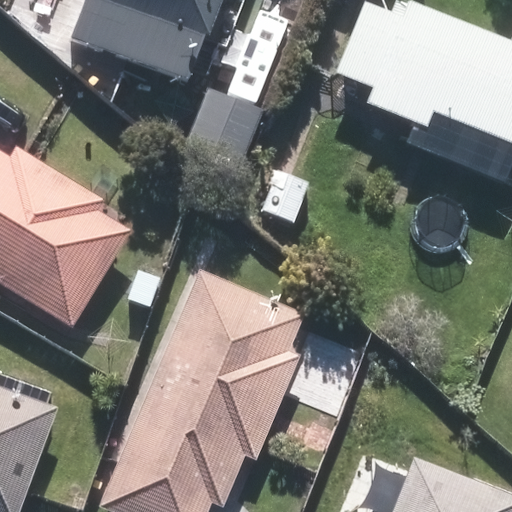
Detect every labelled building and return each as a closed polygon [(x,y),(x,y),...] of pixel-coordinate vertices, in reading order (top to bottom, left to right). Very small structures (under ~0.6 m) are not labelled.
[(180,86),(209,0),(69,0),(55,42),(180,86)] [(497,42),(396,0),(389,18),(353,3),(324,76),(361,90),(355,103),(415,128),(420,115),(511,150),(511,19),(507,17),(497,42)] [(227,175),(252,112),(197,90),(171,153),(227,175)] [(0,288),(63,327),(121,231),(89,211),(95,201),(7,148),(1,158),(0,157),(0,288)] [(285,225),(300,182),(269,171),(254,214),(285,225)] [(90,507),(101,511),(199,511),(203,505),(213,509),(235,458),(246,462),(291,357),(279,352),(295,315),(188,269),(90,507)] [(0,511),(11,511),(49,409),(0,390),(0,511)] [(511,511),(511,499),(405,456),(383,511),(511,511)]
